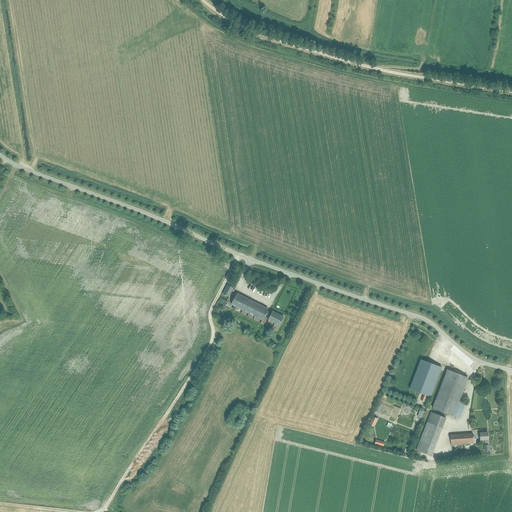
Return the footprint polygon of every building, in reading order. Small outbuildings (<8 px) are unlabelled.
[(229,297),(233,288),(227,285),(223,294),(229,297)] [(237,293),(232,304),(262,320),(265,314),(267,311),(268,309),(237,293)] [(272,313),(267,311),(265,314),(270,317),(268,320),(279,325),(284,317),(273,311),(272,313)] [(441,368),(421,360),(421,359),(410,389),(410,388),(430,396),(430,397),(442,367),(441,367),(441,368)] [(447,370),(433,408),(453,416),(468,378),(447,370)] [(431,456),(444,424),(446,418),(431,412),(416,450),(431,456)] [(484,440),(485,445),(484,445),(485,451),(489,451),(489,445),(488,445),(488,439),(488,432),(480,433),(480,440),(484,440)] [(473,443),(473,433),(450,435),(451,445),(473,443)]
